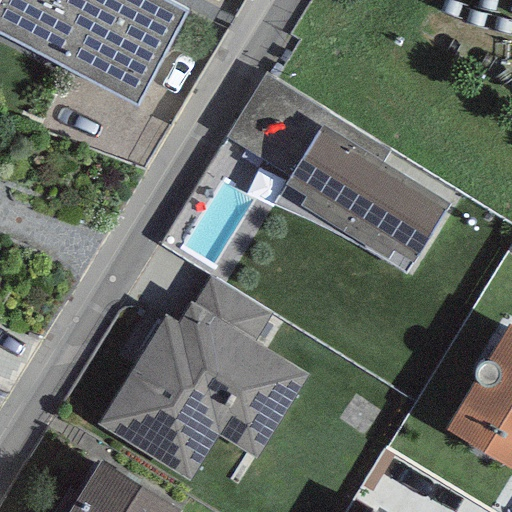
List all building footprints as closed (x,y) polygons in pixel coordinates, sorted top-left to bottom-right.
[(0,0),(0,36),(135,109),(187,13),(163,0),(0,0)] [(331,115),(265,75),(225,137),(289,177),(323,125),(331,115)] [(449,203),(323,125),(289,177),(272,204),(334,232),(405,273),(449,203)] [(210,277),(193,305),(255,342),(272,314),(210,277)] [(193,305),(191,303),(178,325),(164,316),(96,424),(188,481),(218,434),(255,457),(307,375),(255,342),(193,305)] [(511,325),(509,324),(445,429),(511,469),(511,325)] [(176,511),(179,508),(99,460),(66,511),(176,511)]
